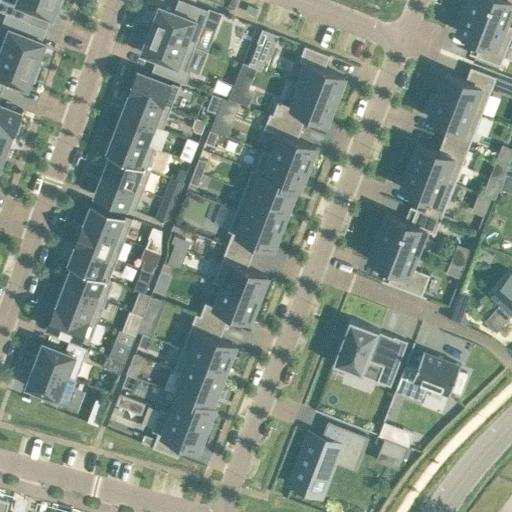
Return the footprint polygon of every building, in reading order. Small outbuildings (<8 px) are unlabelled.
[(62,0),(16,0),(16,1),(14,0),(0,0),(0,8),(12,14),(30,20),(34,9),(53,16),(58,5),(60,6),(62,0)] [(150,27),(195,44),(209,8),(187,0),(178,0),(175,9),(160,3),(156,12),(154,11),(149,24),(151,25),(150,27)] [(511,0),(468,0),(466,6),(507,22),(511,8),(511,0)] [(466,6),(457,30),(482,39),(476,53),(476,54),(501,64),(511,35),(511,24),(507,22),(466,6)] [(47,27),(30,20),(12,14),(8,24),(3,21),(0,28),(0,50),(37,65),(47,40),(43,38),(47,27)] [(195,44),(150,27),(141,51),(157,57),(152,69),(187,82),(192,69),(187,67),(195,44)] [(256,43),(249,63),(262,68),(269,48),(256,43)] [(295,82),(300,84),(300,83),(337,97),(345,75),(325,67),(330,53),(305,44),(299,59),(304,61),(295,82)] [(37,65),(0,50),(0,89),(2,90),(6,79),(29,87),(32,79),(35,80),(40,66),(37,65)] [(446,71),(437,93),(482,111),(497,75),(471,65),(466,79),(446,71)] [(130,89),(172,105),(180,84),(139,68),(130,89)] [(328,119),(337,97),(300,83),(300,84),(292,104),(279,99),(274,113),(273,113),(303,125),(308,112),(328,119)] [(156,123),(156,124),(163,127),(172,105),(130,89),(122,110),(156,123)] [(213,92),(207,107),(217,111),(219,106),(223,96),(213,92)] [(437,93),(428,115),(449,123),(444,136),(469,146),(482,111),(437,93)] [(223,96),(219,106),(236,113),(240,103),(223,96)] [(0,126),(14,132),(15,130),(18,131),(22,121),(19,120),(23,109),(0,100),(0,126)] [(156,123),(122,110),(114,130),(148,143),(156,124),(156,123)] [(297,138),(303,125),(273,113),(274,113),(270,111),(265,127),(279,132),(272,151),(272,152),(308,166),(317,145),(297,138)] [(195,116),(192,123),(195,129),(202,132),(206,120),(195,116)] [(14,133),(14,132),(0,126),(0,147),(7,150),(14,133)] [(210,128),(206,140),(214,144),(219,132),(210,128)] [(148,143),(114,130),(106,151),(110,153),(110,152),(148,167),(148,166),(156,146),(148,143)] [(418,142),(410,164),(455,182),(469,146),(444,136),(439,150),(418,142)] [(272,152),(272,151),(263,148),(255,168),(255,169),(298,185),(297,186),(300,187),(308,166),(272,152)] [(182,150),(180,155),(192,160),(194,152),(185,149),(182,150)] [(109,155),(103,172),(144,188),(152,167),(148,166),(148,167),(110,152),(110,153),(109,155)] [(199,158),(194,170),(203,173),(207,161),(199,158)] [(410,164),(401,186),(422,194),(416,208),(441,217),(455,182),(410,164)] [(179,166),(175,178),(184,181),(188,169),(179,166)] [(252,167),(244,187),(290,205),(297,186),(298,185),(255,169),(255,168),(252,167)] [(194,170),(190,182),(198,185),(203,173),(194,170)] [(144,188),(103,172),(95,193),(136,209),(144,188)] [(172,176),(169,185),(181,189),(184,181),(175,178),(172,176)] [(483,192),(492,196),(496,197),(501,185),(488,180),(483,192)] [(244,187),(236,208),(282,226),(290,205),(244,187)] [(84,221),(125,237),(133,217),(92,201),(84,221)] [(233,231),(228,244),(253,254),(258,240),(274,246),(282,226),(236,208),(228,229),(233,231)] [(387,212),(378,234),(418,250),(427,229),(436,232),(441,217),(416,208),(411,221),(387,212)] [(159,212),(156,217),(164,220),(170,216),(159,212)] [(84,221),(80,230),(77,229),(74,239),(77,240),(76,241),(118,257),(125,237),(84,221)] [(378,234),(370,257),(394,266),(388,280),(388,281),(421,294),(429,274),(430,274),(430,273),(413,266),(418,250),(378,234)] [(151,237),(147,245),(161,251),(162,241),(151,237)] [(110,278),(110,277),(118,257),(76,241),(76,242),(68,263),(72,264),(72,263),(110,278)] [(248,267),(253,254),(228,244),(214,280),(223,283),(223,282),(260,297),(268,275),(248,267)] [(145,268),(154,272),(157,262),(145,258),(145,259),(142,267),(143,267),(145,268)] [(72,263),(72,264),(64,284),(105,300),(114,279),(110,277),(110,278),(72,263)] [(143,267),(135,287),(146,292),(154,272),(145,268),(143,267)] [(500,302),(485,319),(497,330),(511,312),(511,269),(491,293),(500,302)] [(251,319),(260,297),(223,282),(223,283),(215,303),(206,300),(201,314),(200,314),(225,324),(230,311),(251,319)] [(105,300),(64,284),(56,305),(97,321),(105,300)] [(148,303),(147,306),(161,311),(165,300),(151,294),(148,303)] [(453,307),(452,309),(463,313),(467,303),(456,299),(453,307)] [(139,300),(135,311),(144,314),(147,306),(148,303),(139,300)] [(97,321),(56,305),(48,326),(89,342),(97,321)] [(132,310),(130,316),(141,321),(144,314),(135,311),(132,310)] [(220,337),(225,324),(200,314),(201,314),(196,312),(183,346),(229,364),(236,343),(220,337)] [(341,343),(333,362),(363,373),(369,358),(383,364),(377,379),(391,384),(408,339),(395,334),(394,335),(380,330),(380,328),(351,317),(343,336),(345,337),(342,343),(341,343)] [(143,332),(139,343),(147,347),(151,335),(143,332)] [(68,375),(69,374),(77,353),(43,340),(35,362),(68,375)] [(174,368),(183,371),(184,369),(221,384),(229,364),(183,346),(174,368)] [(406,362),(396,389),(424,400),(429,385),(450,393),(452,387),(460,391),(468,371),(460,368),(462,363),(434,352),(424,349),(423,351),(417,366),(406,362)] [(135,352),(127,372),(128,372),(136,375),(144,355),(135,352)] [(68,375),(35,362),(26,385),(67,400),(76,377),(69,374),(68,375)] [(184,369),(183,371),(176,391),(179,392),(213,405),(213,404),(221,384),(184,369)] [(128,372),(123,384),(131,387),(136,375),(128,372)] [(179,392),(171,411),(171,412),(208,426),(216,405),(213,404),(213,405),(179,392)] [(99,397),(90,420),(99,424),(108,401),(99,397)] [(200,447),(208,426),(171,412),(171,411),(160,407),(152,428),(158,431),(153,445),(178,455),(184,441),(200,447)] [(334,459),(355,467),(367,434),(328,419),(322,435),(311,431),(298,465),(293,478),(310,484),(314,473),(326,477),(327,478),(334,459)] [(385,435),(380,449),(403,458),(408,445),(385,435)]
